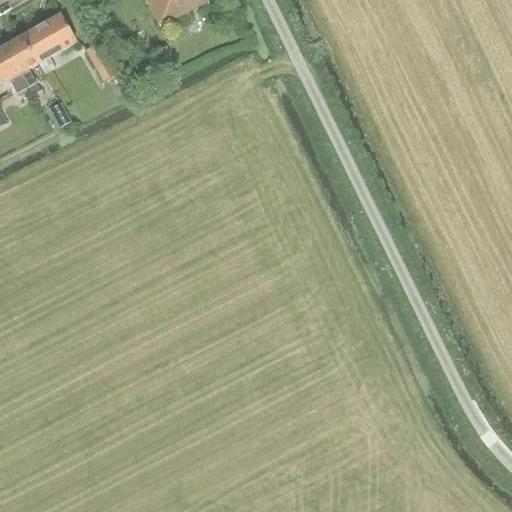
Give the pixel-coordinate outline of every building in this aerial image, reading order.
[(145,0),(160,27),(207,3),(205,0),(145,0)] [(22,38),(38,66),(77,44),(61,16),(22,38)] [(29,71),(38,66),(22,38),(3,49),(27,90),(28,89),(37,84),(29,71)] [(103,84),(116,77),(99,45),(85,53),(103,84)] [(162,71),(176,63),(167,48),(154,55),(162,71)] [(17,95),(27,90),(3,49),(0,51),(0,87),(9,82),(17,95)] [(41,93),(37,84),(28,89),(27,90),(32,98),(41,93)] [(61,107),(50,113),(60,131),(70,125),(61,107)]
